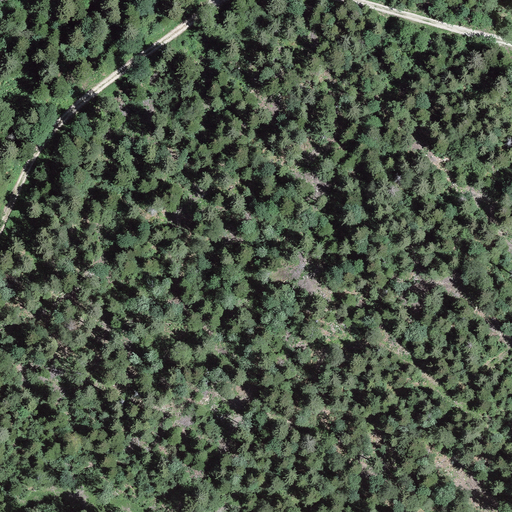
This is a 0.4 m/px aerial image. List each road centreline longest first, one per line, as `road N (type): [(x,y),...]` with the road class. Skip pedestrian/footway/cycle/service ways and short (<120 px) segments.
road 1 (track): [(0,242),(59,120),(212,0)]
road 2 (track): [(511,44),(338,0)]
